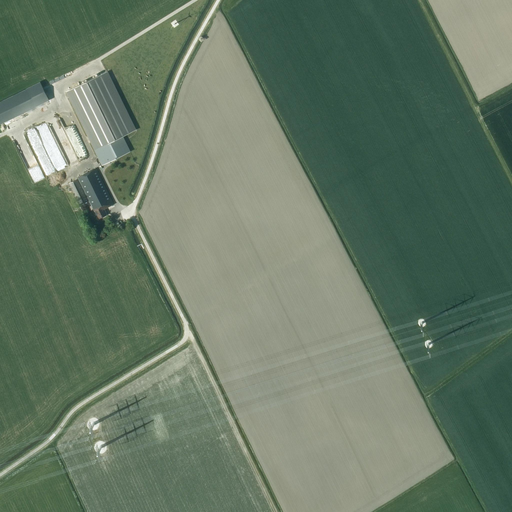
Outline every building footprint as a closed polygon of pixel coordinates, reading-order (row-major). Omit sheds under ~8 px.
[(127,150),(127,148),(122,137),(135,130),(107,72),(67,91),(103,165),(125,154),(127,152),(127,150)] [(0,124),(49,100),(41,82),(0,101),(0,124)] [(70,153),(75,150),(70,140),(60,145),(68,161),(72,159),(71,156),(72,155),(70,153)] [(114,204),(96,168),(77,177),(78,179),(69,183),(80,205),(89,201),(90,204),(91,203),(98,219),(107,215),(104,209),(114,204)] [(121,226),(118,221),(113,223),(112,220),(110,221),(114,229),(121,226)]
